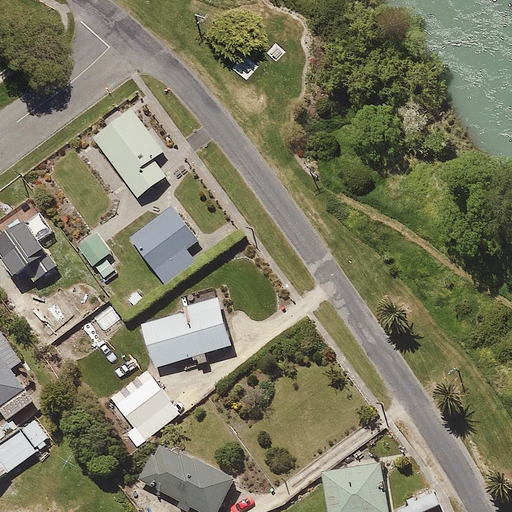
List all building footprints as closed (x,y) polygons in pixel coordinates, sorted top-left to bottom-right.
[(116,97),(76,128),(126,189),(155,166),(141,150),(152,141),(116,97)] [(158,197),(115,230),(152,278),(195,244),(158,197)] [(37,246),(13,215),(0,223),(0,265),(4,269),(37,246)] [(107,257),(117,249),(95,223),(74,241),(104,278),(116,268),(107,257)] [(171,305),(126,317),(138,359),(221,340),(208,287),(170,296),(171,305)] [(0,397),(25,378),(0,348),(0,397)] [(166,404),(135,367),(100,396),(131,433),(166,404)] [(225,471),(144,435),(126,472),(200,510),(225,471)] [(372,457),(311,466),(317,511),(361,511),(379,510),(372,457)] [(394,508),(396,511),(427,511),(442,506),(436,490),(394,508)]
